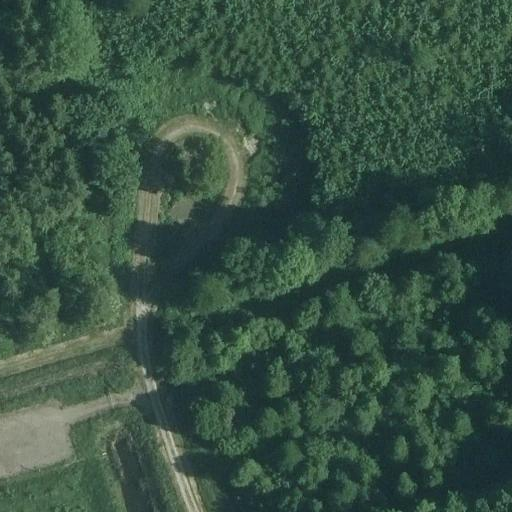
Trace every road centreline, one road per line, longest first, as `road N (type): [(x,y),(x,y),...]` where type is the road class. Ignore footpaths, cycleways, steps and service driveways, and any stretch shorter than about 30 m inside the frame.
road 1 (track): [(0,373),(511,224)]
road 2 (track): [(138,332),(156,290),(229,198),(233,174),(232,147),(209,131),(166,136),(145,188),(140,248)]
road 3 (track): [(140,248),(138,332),(193,511)]
